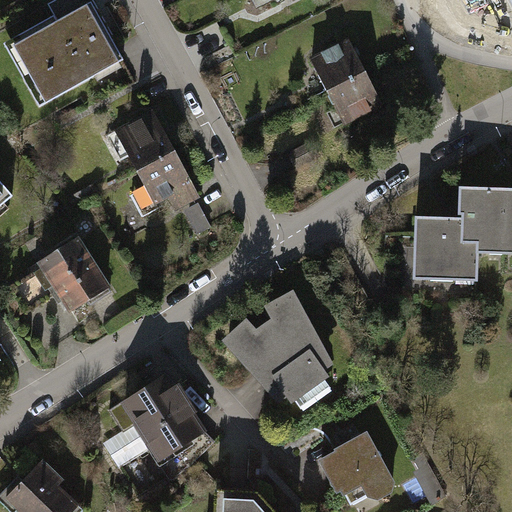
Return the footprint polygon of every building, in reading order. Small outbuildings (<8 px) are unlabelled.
[(0,47),(34,108),(118,61),(86,4),(82,6),(78,0),(52,0),(44,5),(51,16),(0,44),(0,47)] [(376,79),(362,48),(314,71),(328,101),(376,79)] [(390,110),(376,79),(328,101),(342,131),(390,110)] [(152,100),(115,120),(141,170),(179,150),(152,100)] [(220,220),(179,150),(141,170),(169,222),(184,213),(196,234),(220,220)] [(0,217),(18,199),(0,180),(0,217)] [(511,196),(467,195),(465,220),(465,249),(482,249),(511,249),(511,196)] [(465,220),(417,219),(416,283),(482,284),(482,249),(465,249),(465,220)] [(81,239),(10,282),(27,310),(55,293),(73,323),(116,296),(81,239)] [(248,320),(222,342),(286,410),(340,375),(293,294),(268,309),(274,321),(260,330),(248,320)] [(114,407),(128,430),(141,422),(172,472),(218,443),(180,382),(169,389),(162,377),(114,407)] [(370,436),(322,461),(354,511),(371,500),(383,503),(394,497),(398,485),(370,436)] [(3,502),(13,511),(88,511),(93,508),(44,461),(3,502)] [(266,511),(259,503),(228,501),(227,511),(266,511)]
